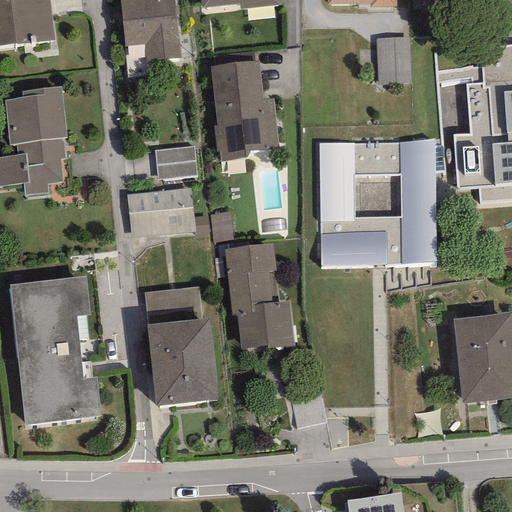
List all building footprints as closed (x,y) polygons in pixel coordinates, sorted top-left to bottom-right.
[(48,0),(0,0),(0,47),(54,41),(48,0)] [(173,0),(118,0),(124,47),(143,44),(145,62),(180,58),(173,0)] [(199,0),(200,8),(238,3),(239,10),(280,5),(279,0),(199,0)] [(409,38),(375,38),(377,85),(410,84),(409,38)] [(511,45),(479,48),(482,84),(467,85),(470,134),(453,135),(457,188),(478,187),(479,201),(511,198),(511,45)] [(278,148),(272,99),(262,100),(258,61),(209,67),(215,127),(213,127),(216,152),(219,152),(220,161),(245,158),(245,152),(278,148)] [(60,87),(21,91),(22,98),(4,100),(9,146),(15,145),(16,156),(0,157),(0,186),(23,184),(24,197),(48,195),(47,184),(62,183),(60,160),(64,159),(62,138),(66,138),(60,87)] [(319,143),(320,267),(436,262),(434,138),(397,143),(319,143)] [(193,147),(154,151),(156,181),(196,177),(193,147)] [(190,189),(126,194),(129,237),(193,232),(194,232),(193,217),(190,189)] [(228,213),(209,215),(209,216),(211,234),(212,243),(231,240),(228,213)] [(209,216),(193,217),(194,232),(193,232),(193,237),(211,234),(209,216)] [(272,244),(223,250),(230,315),(236,314),(240,351),(294,345),(289,302),(276,303),(273,271),(275,271),(272,244)] [(85,276),(9,285),(25,425),(100,416),(95,378),(83,380),(75,318),(89,316),(85,276)] [(144,293),(148,324),(201,318),(198,287),(144,293)] [(511,325),(511,314),(452,320),(461,402),(511,397),(511,325)] [(148,324),(145,325),(154,407),(218,399),(208,317),(201,318),(148,324)] [(402,511),(400,493),(346,500),(347,511),(402,511)]
